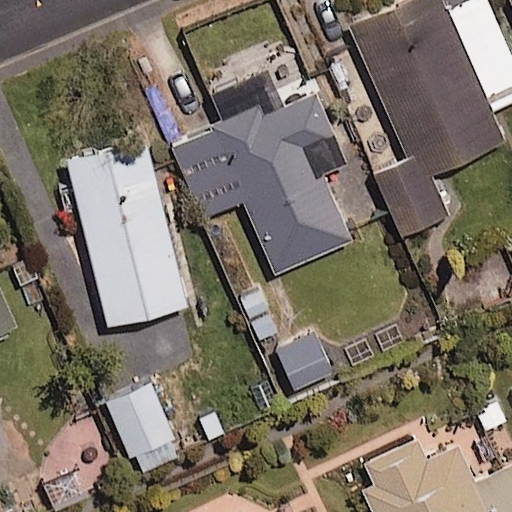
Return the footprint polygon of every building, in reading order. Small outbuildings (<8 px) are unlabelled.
[(465,0),(445,9),(441,0),(404,0),(352,23),(411,157),(374,173),(401,233),(447,213),(429,173),(502,140),(488,108),(511,97),(511,57),(486,0),(465,0)] [(344,161),(313,92),(282,106),(267,73),(213,97),(224,122),(173,145),(204,214),(244,196),(277,270),(349,238),(320,172),(344,161)] [(186,304),(144,136),(67,155),(109,324),(186,304)] [(264,286),(242,294),(259,338),(281,329),(264,286)] [(0,332),(13,327),(0,296),(0,332)] [(333,372),(314,327),(271,345),(290,390),(333,372)] [(497,388),(467,399),(482,438),(511,427),(497,388)] [(418,435),(364,459),(370,472),(359,477),(374,511),(511,511),(511,462),(474,479),(454,435),(423,448),(418,435)]
